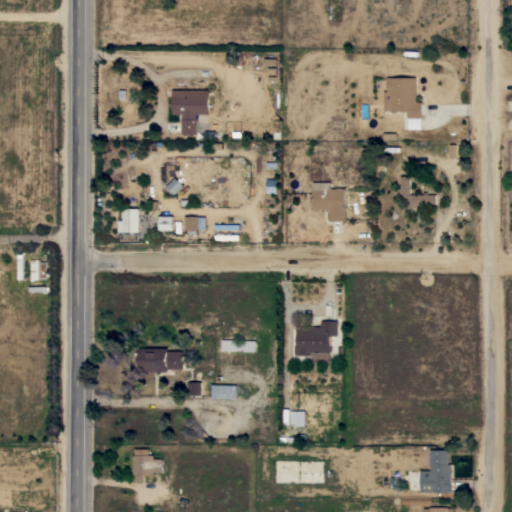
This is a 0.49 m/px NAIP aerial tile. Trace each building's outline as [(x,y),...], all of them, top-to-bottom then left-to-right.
[(422,102),(422,118),(421,118),(421,129),(408,129),(408,118),(408,111),(398,111),(396,113),(392,113),(391,111),(390,111),(390,110),(385,110),(384,91),(388,91),(387,77),(390,77),(391,78),(417,77),(417,102),(422,102)] [(209,90),(209,114),(196,114),(196,118),(197,118),(197,134),(182,134),(182,119),(183,119),(183,114),(172,114),(173,90),(209,90)] [(410,176),(410,195),(423,195),(423,192),(427,192),(427,195),(436,195),(436,207),(414,207),(414,212),(404,212),(404,196),(401,196),(401,193),(399,193),(399,189),(401,189),(401,176),(410,176)] [(277,179),(277,193),(267,193),(267,179),(277,179)] [(331,188),(337,188),(338,188),(341,188),(342,188),(345,188),(345,207),(346,207),(346,220),(330,220),(330,209),(321,209),(321,210),(316,210),(316,209),(313,209),(313,189),(314,189),(314,182),(331,182),(331,188)] [(139,232),(117,232),(117,220),(123,220),(123,208),(139,208),(139,232)] [(174,216),(174,230),(159,230),(159,216),(174,216)] [(199,230),(185,230),(185,216),(198,216),(206,216),(206,229),(199,229),(199,230)] [(311,355),(297,355),(297,354),(294,354),(294,345),(297,345),(297,326),(321,326),(321,321),(337,321),(337,326),(338,326),(338,334),(337,334),(337,336),(330,336),(330,347),(332,347),(332,352),(330,352),(330,353),(330,361),(311,361),(311,359),(311,355)] [(256,341),(256,352),(222,350),(222,339),(256,341)] [(140,372),(140,368),(136,368),(136,353),(140,353),(140,348),(169,348),(169,351),(184,351),(184,369),(168,369),(168,372),(140,372)] [(202,395),(188,395),(189,382),(202,382),(202,395)] [(237,385),(237,398),(212,398),(212,385),(237,385)] [(305,411),(305,426),(298,426),(297,422),(290,423),(290,411),(305,411)] [(134,454),(135,454),(135,448),(150,448),(149,454),(154,454),(154,458),(163,458),(162,466),(164,466),(164,471),(154,471),(154,475),(143,475),(143,481),(135,481),(135,475),(133,475),(134,454)] [(431,449),(449,449),(448,463),(451,463),(450,492),(420,491),(421,470),(430,470),(431,449)]
